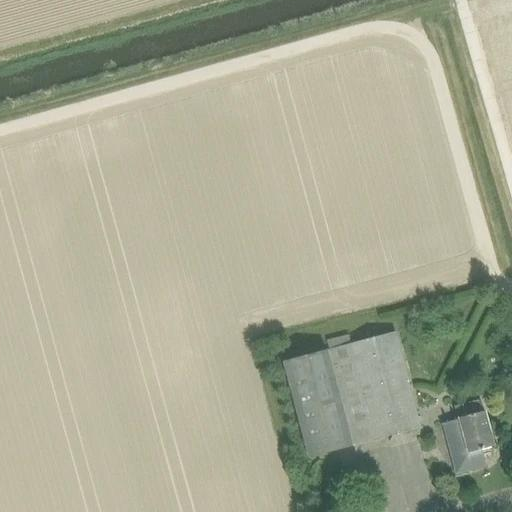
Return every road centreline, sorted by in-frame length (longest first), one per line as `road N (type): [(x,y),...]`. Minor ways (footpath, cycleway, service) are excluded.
road 1 (track): [(511,291),(488,266),(431,59),(400,31),(368,29),(0,131)]
road 2 (track): [(459,0),(511,182)]
